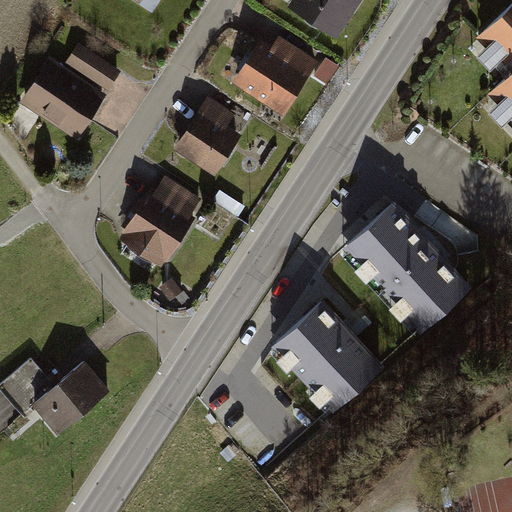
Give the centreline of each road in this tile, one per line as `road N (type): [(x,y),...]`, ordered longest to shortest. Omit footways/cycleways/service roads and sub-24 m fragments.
road 1 (tertiary): [(426,0),(192,357)]
road 2 (residential): [(73,231),(223,0)]
road 3 (tertiary): [(192,357),(90,511)]
road 4 (residential): [(192,357),(129,306),(73,231)]
